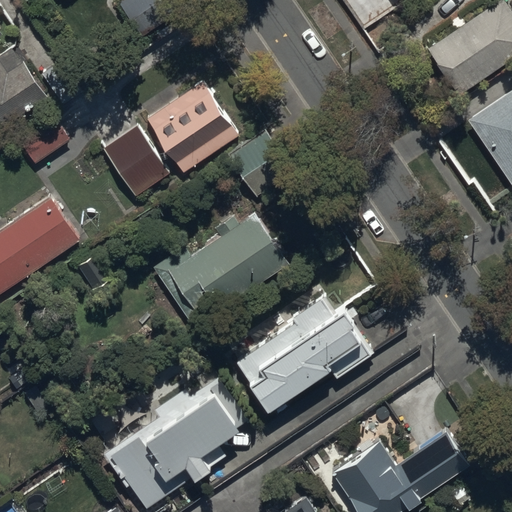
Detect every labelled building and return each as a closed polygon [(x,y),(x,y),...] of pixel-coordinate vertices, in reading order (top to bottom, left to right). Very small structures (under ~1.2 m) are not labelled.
[(184,7),(179,0),(118,0),(114,3),(132,30),(146,21),(151,29),(184,7)] [(511,9),(506,1),(426,53),(456,100),(511,63),(511,9)] [(0,31),(0,132),(52,98),(28,63),(9,75),(0,61),(0,37),(3,36),(0,31)] [(203,82),(148,121),(186,174),(241,136),(203,82)] [(511,97),(472,125),(511,182),(511,97)] [(24,142),(39,164),(73,142),(58,119),(24,142)] [(137,128),(104,152),(136,197),(169,174),(137,128)] [(266,136),(233,157),(257,194),(289,173),(266,136)] [(52,197),(0,232),(0,295),(81,241),(52,197)] [(254,211),(160,276),(198,331),(292,266),(254,211)] [(327,295),(232,362),(272,418),(367,351),(327,295)] [(213,387),(110,454),(145,507),(248,441),(213,387)] [(381,445),(334,476),(358,511),(409,511),(473,470),(447,432),(396,467),(381,445)] [(314,511),(308,502),(292,511),(314,511)]
